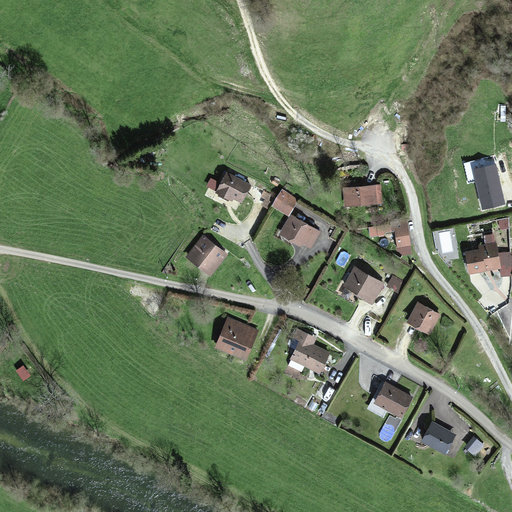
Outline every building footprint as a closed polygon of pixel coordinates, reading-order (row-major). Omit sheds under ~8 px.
[(493,155),(462,161),(466,183),(474,181),(479,206),(502,202),(493,155)] [(224,193),(230,196),(239,201),(248,185),(225,172),(214,191),(222,195),(224,193)] [(350,186),(351,202),(374,201),(373,184),(350,186)] [(281,190),(273,204),(288,213),(296,200),(289,196),(289,195),(281,190)] [(309,247),(318,232),(291,216),(280,233),(299,245),(300,242),(309,247)] [(398,231),(401,247),(409,246),(405,221),(392,223),(393,232),(398,231)] [(450,228),(433,230),(435,253),(453,252),(450,228)] [(187,254),(199,265),(202,262),(210,270),(224,255),(203,236),(187,254)] [(482,265),(497,262),(494,242),(477,245),(478,248),(464,251),(467,271),(482,268),(482,265)] [(208,273),(210,270),(202,262),(199,265),(208,273)] [(381,282),(355,267),(345,285),(364,296),(363,299),(369,302),(381,282)] [(397,291),(403,280),(392,274),(386,285),(397,291)] [(419,303),(409,320),(428,331),(438,314),(419,303)] [(226,319),(215,344),(242,355),(253,331),(226,319)] [(308,343),(312,335),(299,328),(295,336),(302,340),(289,364),(302,371),(305,365),(319,373),(329,354),(313,345),(308,343)] [(308,343),(313,345),(317,337),(312,335),(308,343)] [(19,378),(33,373),(29,361),(15,366),(19,378)] [(385,381),(376,395),(387,401),(384,406),(398,415),(410,396),(385,381)] [(432,422),(422,439),(443,452),(453,435),(432,422)] [(468,448),(475,454),(483,444),(476,439),(468,448)]
